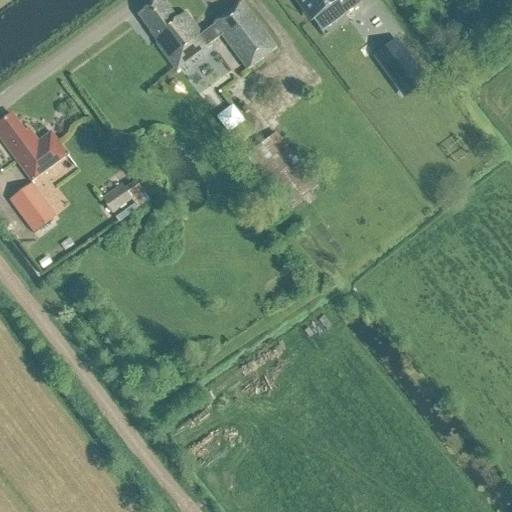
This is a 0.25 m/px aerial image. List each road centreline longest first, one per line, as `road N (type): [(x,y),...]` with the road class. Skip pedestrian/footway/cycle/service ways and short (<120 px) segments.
road 1 (track): [(187,511),(0,271)]
road 2 (unclassified): [(0,108),(150,0)]
